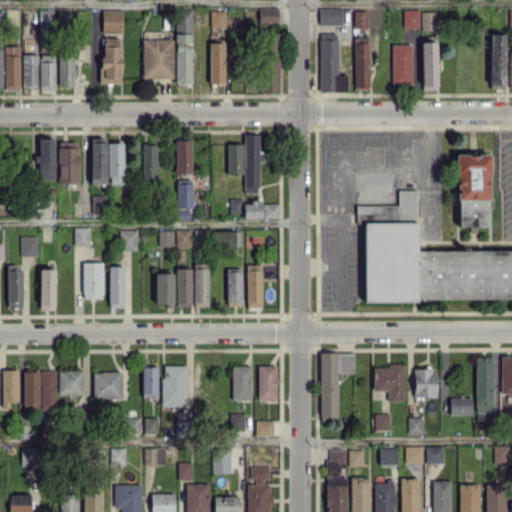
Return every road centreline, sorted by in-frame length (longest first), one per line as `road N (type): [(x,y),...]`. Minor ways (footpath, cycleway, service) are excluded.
road 1 (residential): [(511,112),(0,114)]
road 2 (residential): [(296,0),(298,511)]
road 3 (residential): [(0,332),(511,330)]
